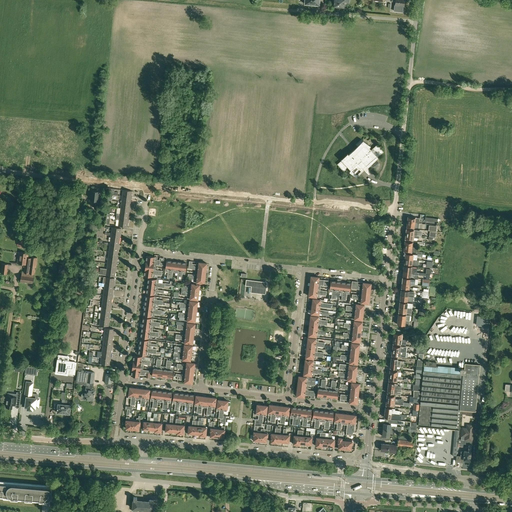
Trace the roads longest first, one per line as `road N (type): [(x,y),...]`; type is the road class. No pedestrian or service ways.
road 1 (secondary): [(0,459),(352,493)]
road 2 (unclassified): [(54,472),(309,498)]
road 3 (residential): [(414,21),(180,0)]
road 4 (secondary): [(362,478),(142,458)]
road 5 (unclassified): [(339,460),(143,442)]
road 6 (unclassified): [(394,207),(414,21)]
road 7 (secondary): [(361,494),(511,504)]
road 8 (secondary): [(511,494),(362,478)]
road 9 (unclassified): [(143,442),(0,435)]
road 10 (secondary): [(142,458),(0,446)]
road 11 (residential): [(146,186),(6,171)]
road 12 (unclassified): [(394,207),(446,213),(487,261),(511,265)]
road 13 (residential): [(122,381),(138,249)]
road 14 (residential): [(286,400),(302,269)]
road 15 (residential): [(200,389),(215,258)]
road 16 (unclassified): [(370,408),(386,279)]
road 17 (unclassified): [(511,483),(384,468)]
road 18 (residential): [(394,210),(268,198)]
road 19 (residential): [(268,198),(146,186)]
